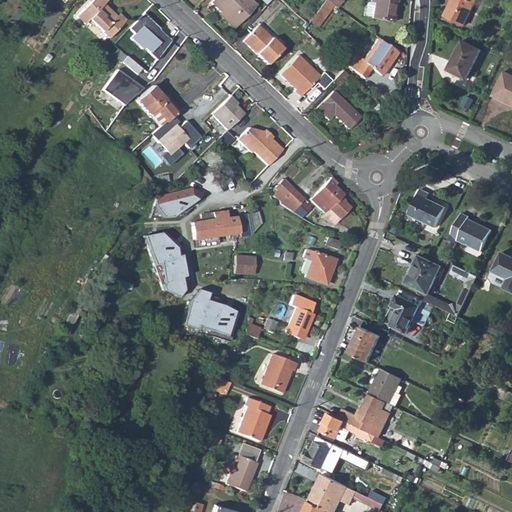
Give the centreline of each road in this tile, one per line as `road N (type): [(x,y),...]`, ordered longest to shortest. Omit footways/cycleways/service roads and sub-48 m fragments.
road 1 (residential): [(267,511),(381,213),(376,178)]
road 2 (residential): [(162,0),(326,154),(376,178)]
road 3 (residential): [(424,0),(411,112),(420,132)]
